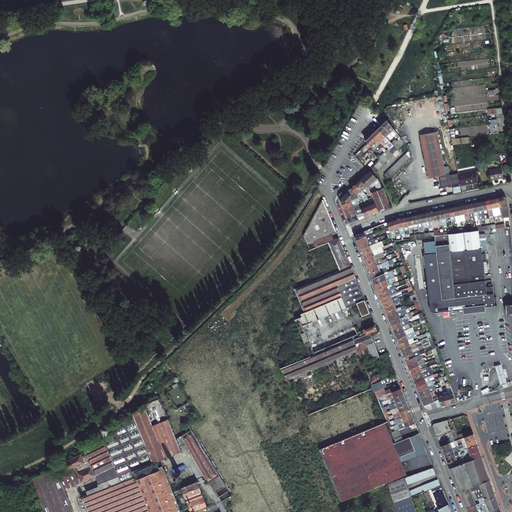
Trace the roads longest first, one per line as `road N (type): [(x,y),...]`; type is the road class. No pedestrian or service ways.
road 1 (residential): [(343,232),(421,420)]
road 2 (residential): [(511,192),(388,213),(343,232)]
road 3 (residential): [(367,110),(326,187),(343,232)]
